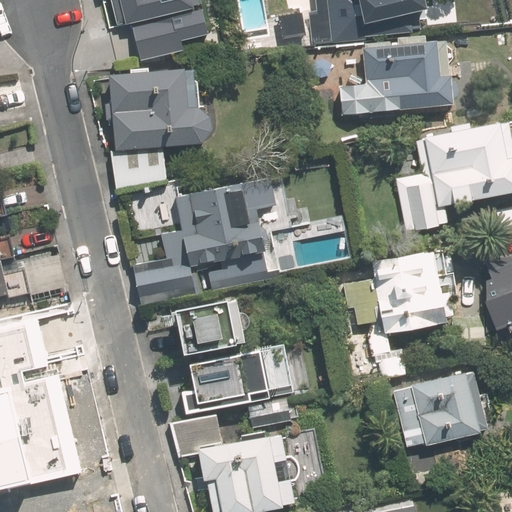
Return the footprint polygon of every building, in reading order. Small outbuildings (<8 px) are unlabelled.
[(210,28),(202,0),(112,0),(118,23),(129,20),(138,56),(189,44),(186,33),(210,28)] [(319,0),(321,13),(311,14),(314,46),(423,34),(421,20),(433,18),(429,0),(319,0)] [(466,0),(468,23),(502,21),(500,0),(466,0)] [(427,46),(427,39),(400,41),(401,47),(390,49),(389,43),(366,45),(367,50),(365,50),(367,84),(341,86),(343,114),(454,107),(453,79),(450,79),(447,45),(427,46)] [(115,151),(111,152),(116,187),(167,178),(162,147),(205,144),(216,132),(215,117),(202,107),(198,70),(188,72),(188,69),(109,75),(115,151)] [(511,128),(419,143),(424,177),(399,181),(408,235),(451,228),(448,210),(460,208),(461,212),(478,209),(478,206),(511,200),(511,128)] [(134,257),(141,295),(197,284),(192,260),(209,256),(213,281),(273,269),(255,179),(179,193),(185,223),(165,227),(169,250),(134,257)] [(378,378),(407,372),(401,337),(455,327),(458,327),(442,248),(376,261),(379,276),(341,284),(350,326),(367,323),(378,378)] [(3,258),(0,258),(0,295),(12,293),(3,258)] [(511,260),(487,269),(490,307),(499,331),(511,326),(511,260)] [(233,295),(176,306),(185,353),(246,341),(238,298),(233,300),(233,295)] [(249,359),(248,356),(198,366),(206,404),(256,394),(255,390),(266,387),(260,357),(249,359)] [(427,443),(484,431),(484,426),(487,426),(476,372),(414,386),(396,390),(408,444),(426,441),(427,443)] [(0,486),(34,479),(12,384),(0,386),(0,486)] [(252,407),(255,427),(301,418),(298,398),(252,407)] [(225,446),(219,414),(173,423),(180,458),(207,453),(213,480),(212,480),(218,511),(269,511),(295,507),(294,503),(304,501),(291,436),(281,438),(281,435),(225,446)]
